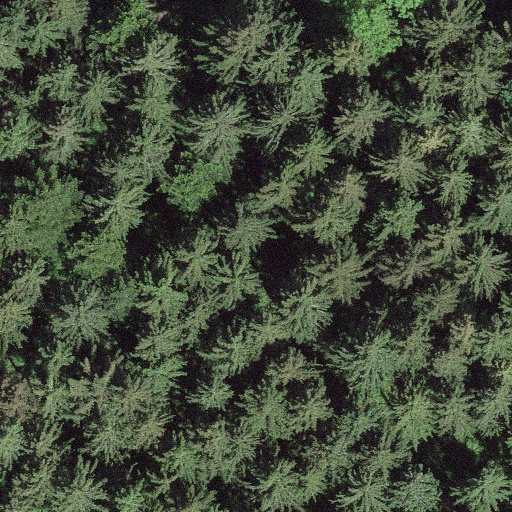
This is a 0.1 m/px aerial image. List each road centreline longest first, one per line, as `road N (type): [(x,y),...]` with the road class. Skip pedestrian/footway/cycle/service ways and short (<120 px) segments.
road 1 (track): [(205,0),(221,19),(289,277),(425,485),(464,511)]
road 2 (track): [(0,103),(160,0)]
